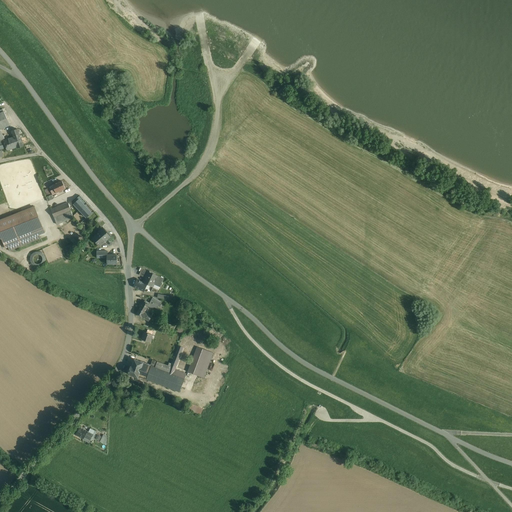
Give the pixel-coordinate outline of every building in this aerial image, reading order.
[(0,113),(0,140),(4,139),(1,129),(10,126),(4,111),(0,113)] [(14,137),(4,141),(5,145),(11,143),(11,144),(21,140),(18,129),(12,131),(14,137)] [(11,143),(5,145),(7,151),(17,147),(18,148),(24,146),(22,140),(21,140),(11,144),(11,143)] [(62,181),(53,185),(55,189),(56,193),(57,193),(66,189),(62,181)] [(92,209),(80,196),(73,202),(76,205),(85,215),(89,212),(92,209)] [(68,203),(51,209),(54,218),(71,211),(68,203)] [(34,207),(0,220),(0,234),(2,238),(3,242),(14,238),(16,241),(38,233),(39,235),(45,232),(34,207)] [(71,211),(54,218),(57,224),(74,218),(71,211)] [(110,237),(103,229),(93,238),(98,243),(101,245),(110,237)] [(72,244),(65,247),(68,254),(75,250),(72,244)] [(45,252),(30,252),(30,266),(41,267),(41,262),(45,262),(45,252)] [(108,255),(107,255),(107,258),(107,264),(117,264),(117,255),(108,255)] [(148,271),(142,269),(139,275),(145,278),(148,271)] [(143,282),(147,284),(153,287),(152,286),(154,284),(157,276),(158,276),(148,271),(145,278),(143,282)] [(158,276),(157,276),(154,284),(160,287),(163,278),(158,276)] [(143,282),(137,280),(134,287),(144,291),(147,284),(143,282)] [(147,284),(144,291),(150,294),(153,287),(147,284)] [(160,302),(153,297),(149,304),(156,308),(160,302)] [(144,301),(136,314),(142,317),(149,321),(152,316),(145,312),(149,304),(144,301)] [(185,327),(177,324),(176,332),(183,334),(185,327)] [(152,335),(144,332),(142,339),(150,342),(152,335)] [(184,348),(178,346),(171,364),(168,373),(173,375),(175,370),(184,348)] [(213,353),(197,347),(195,352),(188,372),(204,378),(213,353)] [(195,352),(184,348),(175,370),(186,374),(188,372),(195,352)] [(143,363),(135,360),(132,367),(131,366),(128,374),(138,378),(138,376),(143,363)] [(168,366),(152,360),(150,366),(168,373),(171,364),(169,363),(168,366)] [(150,366),(143,363),(138,376),(180,392),(186,374),(175,370),(173,375),(168,373),(150,366)] [(227,365),(221,363),(213,381),(219,384),(227,365)] [(203,408),(193,404),(190,411),(200,415),(203,408)] [(87,431),(80,427),(76,435),(84,439),(86,434),(87,431)] [(89,432),(87,431),(84,439),(83,439),(89,442),(90,441),(89,441),(90,439),(93,434),(95,435),(89,432)]
